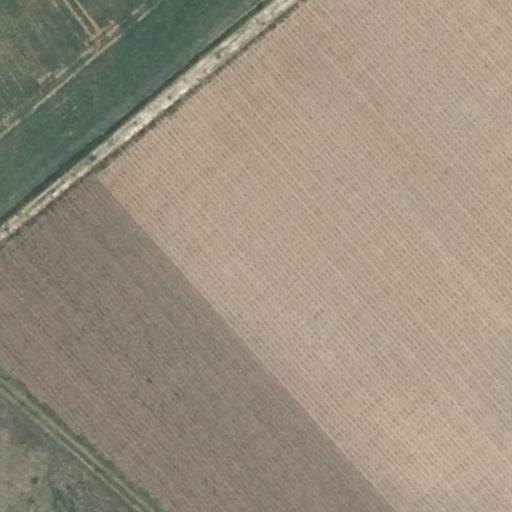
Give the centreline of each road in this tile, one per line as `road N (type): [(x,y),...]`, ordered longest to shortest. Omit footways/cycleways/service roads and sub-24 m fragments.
road 1 (track): [(0,239),(286,0)]
road 2 (track): [(0,358),(167,511)]
